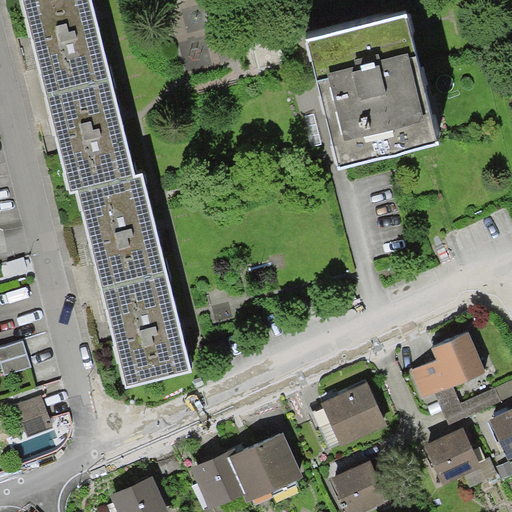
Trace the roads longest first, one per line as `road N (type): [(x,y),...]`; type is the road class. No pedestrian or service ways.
road 1 (residential): [(100,448),(495,272)]
road 2 (residential): [(0,62),(100,448)]
